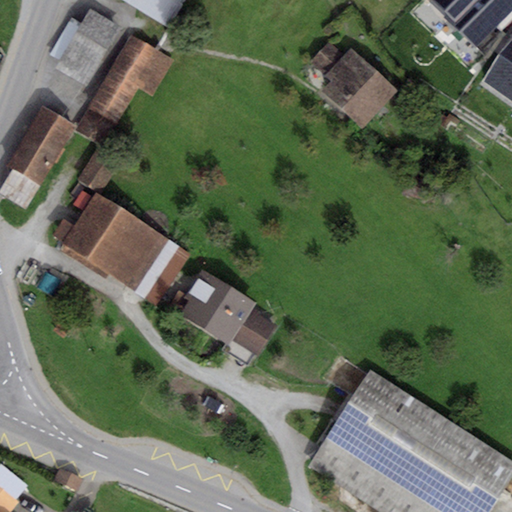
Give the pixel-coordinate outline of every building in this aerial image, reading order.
[(188,1),(186,0),(122,0),(171,29),(188,1)] [(405,0),(459,50),(507,0),(405,0)] [(126,30),(90,8),(81,24),(71,18),(49,55),(59,61),(54,69),(89,90),(126,30)] [(511,29),(477,83),(511,105),(511,29)] [(174,60),(131,35),(75,130),(103,147),(138,88),(153,96),(174,60)] [(330,81),(322,91),(363,129),(398,91),(351,47),(343,54),(329,41),(310,62),(330,81)] [(75,126),(42,106),(7,166),(13,170),(0,190),(0,194),(26,209),(75,126)] [(96,151),(79,181),(100,193),(117,164),(96,151)] [(410,176),(405,192),(434,201),(439,185),(410,176)] [(187,255),(96,195),(63,245),(154,305),(187,255)] [(256,303),(203,271),(187,296),(180,291),(168,310),(229,347),(233,340),(251,311),(256,303)] [(277,327),(251,311),(233,340),(258,357),(277,327)] [(488,511),(511,473),(511,462),(370,377),(312,473),(377,511),(488,511)] [(60,469),(54,481),(76,492),(82,480),(60,469)] [(0,511),(7,511),(15,503),(0,489),(0,511)]
